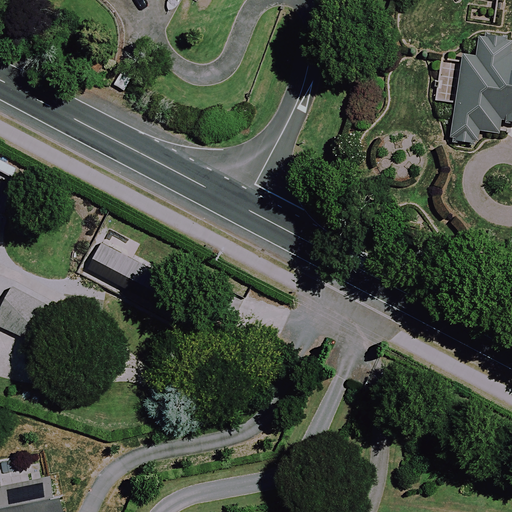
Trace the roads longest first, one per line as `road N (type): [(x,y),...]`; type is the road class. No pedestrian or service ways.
road 1 (residential): [(242,206),(511,349)]
road 2 (residential): [(0,79),(242,206)]
road 3 (residential): [(242,206),(288,120),(328,0)]
